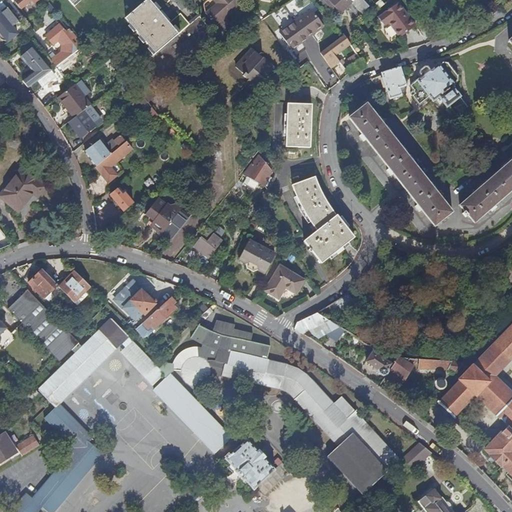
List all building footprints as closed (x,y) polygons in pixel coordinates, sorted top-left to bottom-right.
[(12,0),(22,12),(38,0),(12,0)] [(143,0),(149,0),(160,11),(170,2),(168,0),(75,0),(72,3),(91,26),(76,37),(80,42),(84,47),(87,44),(99,35),(113,52),(125,42),(160,83),(225,47),(200,17),(190,25),(181,14),(170,24),(178,33),(155,53),(124,17),(143,0)] [(178,33),(170,24),(160,11),(149,0),(143,0),(124,17),(155,53),(178,33)] [(241,5),(236,0),(213,0),(217,5),(206,15),(217,27),(241,5)] [(329,0),(323,0),(333,11),(336,9),(328,1),(329,0)] [(359,18),(370,8),(362,0),(329,0),(328,1),(336,9),(340,14),(348,7),(359,18)] [(416,27),(399,3),(378,19),(384,27),(389,23),(400,39),(416,27)] [(49,16),(55,11),(50,6),(45,10),(49,16)] [(0,32),(8,43),(18,35),(13,28),(19,22),(8,9),(2,14),(0,12),(0,32)] [(293,50),(325,27),(313,11),(281,34),(293,50)] [(262,22),(257,15),(252,18),(257,25),(262,22)] [(84,47),(80,42),(79,43),(71,34),(72,34),(72,33),(71,34),(69,32),(66,34),(59,26),(47,36),(54,45),(59,41),(63,46),(61,54),(51,61),(56,68),(58,67),(84,47)] [(322,54),(341,81),(342,80),(346,76),(348,75),(335,57),(351,45),(345,37),(322,54)] [(90,49),(87,44),(84,47),(58,67),(63,74),(80,61),(78,59),(90,49)] [(35,73),(24,82),(29,89),(39,81),(51,72),(52,71),(33,49),(22,58),(35,73)] [(357,59),(362,67),(365,66),(353,49),(351,50),(353,53),(351,55),(355,61),(357,59)] [(243,78),(246,80),(247,79),(250,81),(248,82),(247,84),(248,85),(254,91),(255,92),(275,71),(253,51),(236,69),(244,76),(243,78)] [(412,94),(421,106),(431,98),(435,103),(440,98),(447,108),(454,118),(468,108),(460,98),(462,97),(454,88),(456,86),(454,85),(458,82),(459,80),(459,78),(449,64),(447,64),(445,63),(444,64),(440,67),(439,66),(431,72),(428,68),(425,68),(420,72),(421,75),(422,76),(423,78),(411,87),(415,92),(414,93),(412,94)] [(406,86),(401,69),(396,70),(385,74),(372,79),(373,84),(376,85),(385,82),(390,99),(401,96),(399,88),(406,86)] [(51,72),(39,81),(44,87),(56,78),(51,72)] [(176,94),(191,84),(185,75),(170,86),(176,94)] [(125,91),(136,87),(130,79),(128,76),(119,83),(125,91)] [(138,90),(152,84),(151,81),(144,77),(130,79),(136,87),(138,90)] [(143,96),(148,103),(149,104),(165,91),(157,82),(152,84),(138,90),(143,96)] [(252,94),(254,91),(248,85),(245,88),(252,94)] [(75,86),(61,97),(70,109),(68,111),(74,119),(91,105),(75,86)] [(148,103),(143,96),(132,105),(137,111),(148,103)] [(74,119),(69,123),(80,139),(95,128),(93,125),(100,119),(91,105),(74,119)] [(286,148),(310,149),(312,106),(288,105),(287,124),(286,148)] [(434,228),(451,214),(435,193),(437,191),(426,176),(424,178),(409,159),(411,158),(385,123),(382,125),(367,105),(349,119),(363,137),(390,172),(419,208),(432,226),(434,228)] [(158,116),(153,110),(146,116),(151,122),(154,119),(158,116)] [(169,125),(158,116),(154,119),(174,139),(179,135),(169,125)] [(120,148),(126,143),(121,136),(114,142),(120,148)] [(84,153),(97,167),(111,155),(104,148),(98,141),(84,153)] [(120,148),(114,142),(113,141),(104,148),(111,155),(120,148)] [(97,167),(95,169),(101,177),(121,160),(117,157),(121,154),(125,157),(133,150),(126,143),(120,148),(111,155),(97,167)] [(244,175),(265,187),(272,172),(259,156),(244,175)] [(467,217),(474,224),(493,207),(511,191),(511,161),(510,163),(509,162),(490,178),(492,179),(459,208),(464,213),(461,216),(465,219),(467,217)] [(0,196),(0,197),(18,212),(32,194),(37,198),(45,188),(21,169),(0,196)] [(90,173),(84,178),(86,183),(93,177),(90,173)] [(127,177),(120,183),(124,188),(131,182),(127,177)] [(312,252),(322,265),(355,239),(337,217),(331,210),(324,199),(317,185),(315,177),(292,186),(294,193),(298,202),(300,205),(303,212),(315,229),(317,232),(304,242),(310,250),(308,251),(310,254),(312,252)] [(123,211),(133,203),(125,193),(122,195),(117,189),(110,194),(123,211)] [(150,222),(163,232),(177,214),(180,210),(181,209),(176,205),(169,206),(167,204),(166,205),(158,199),(146,213),(153,218),(150,222)] [(177,214),(163,232),(172,240),(182,228),(190,218),(180,210),(177,214)] [(207,262),(220,246),(212,240),(206,248),(200,243),(193,252),(207,262)] [(257,250),(256,245),(249,242),(239,259),(245,263),(247,269),(253,272),(260,270),(266,273),(275,256),(269,252),(265,254),(257,250)] [(269,252),(256,245),(257,250),(265,254),(269,252)] [(218,267),(225,271),(232,259),(225,255),(218,267)] [(282,264),(266,290),(279,299),(287,287),(297,293),(306,279),(282,264)] [(501,283),(508,279),(503,270),(496,273),(501,283)] [(56,287),(41,272),(28,284),(40,297),(46,291),(50,294),(56,287)] [(89,288),(74,273),(58,289),(73,304),(89,288)] [(397,294),(400,286),(388,282),(385,289),(397,294)] [(131,312),(140,321),(155,306),(154,305),(156,304),(147,295),(146,297),(141,292),(130,303),(135,308),(131,312)] [(353,299),(348,293),(341,298),(329,306),(332,310),(340,314),(353,304),(353,299)] [(9,313),(54,359),(59,363),(78,345),(28,294),(9,313)] [(174,305),(170,300),(135,333),(143,341),(148,339),(148,338),(151,336),(154,331),(175,311),(172,307),(174,305)] [(212,314),(210,310),(202,317),(203,317),(205,320),(212,314)] [(335,324),(317,313),(312,316),(297,323),(294,329),(303,335),(308,331),(311,335),(317,339),(324,333),(335,324)] [(38,511),(42,508),(47,511),(54,511),(104,456),(89,443),(91,440),(58,406),(121,347),(129,339),(111,320),(38,392),(55,409),(45,419),(75,450),(32,499),(26,494),(13,510),(15,511),(38,511)] [(327,459),(362,497),(401,462),(342,399),(334,406),(316,386),(304,376),(293,370),(287,367),(272,364),(267,363),(270,348),(251,343),(253,335),(234,331),(235,327),(217,323),(212,335),(198,327),(191,340),(202,346),(201,350),(199,349),(193,349),(188,350),(184,352),(180,355),(177,359),(175,362),(173,366),(165,365),(158,372),(156,369),(145,380),(152,388),(163,377),(166,380),(154,391),(215,455),(231,440),(170,376),(173,372),(182,372),(182,374),(183,378),(185,377),(186,381),(189,383),(192,384),(196,385),(200,384),(203,382),(206,380),(207,377),(208,374),(208,371),(208,369),(210,368),(223,371),(221,377),(278,390),(281,391),(284,393),(288,395),(293,399),(298,404),(339,448),(327,459)] [(341,328),(335,324),(324,333),(330,337),(341,328)] [(511,327),(474,366),(472,365),(471,366),(473,368),(461,379),(460,378),(458,379),(460,381),(459,382),(460,383),(440,403),(439,402),(438,403),(439,404),(438,405),(439,406),(440,405),(442,408),(442,409),(445,412),(449,416),(450,415),(452,418),(452,419),(453,418),(454,420),(456,419),(454,418),(474,397),(475,398),(476,397),(507,427),(506,428),(507,429),(503,433),(502,432),(501,433),(502,434),(486,450),(491,456),(490,457),(501,468),(502,467),(511,476),(511,327)] [(0,346),(12,335),(7,330),(0,336),(0,338),(0,339),(1,341),(0,342),(0,346)] [(120,354),(145,380),(156,369),(131,344),(120,354)] [(386,375),(389,371),(388,368),(390,364),(372,352),(366,362),(378,370),(378,373),(382,376),(386,376),(386,375)] [(398,357),(389,371),(386,375),(401,385),(403,380),(404,381),(413,367),(412,367),(417,358),(398,357)] [(447,371),(456,374),(467,364),(464,362),(451,361),(447,371)] [(444,385),(445,384),(444,382),(444,380),(442,379),(440,379),(439,379),(437,380),(436,382),(436,384),(436,385),(437,387),(439,388),(440,388),(442,388),(443,387),(444,385)] [(30,405),(40,397),(32,386),(21,394),(30,405)] [(0,464),(17,454),(5,434),(0,437),(0,464)] [(22,457),(40,447),(34,437),(16,448),(22,457)] [(257,453),(247,441),(226,460),(231,466),(227,469),(245,489),(249,486),(253,491),(257,488),(265,496),(290,473),(283,465),(275,472),(264,460),(265,459),(258,452),(257,453)] [(420,445),(402,461),(412,472),(431,455),(420,445)] [(424,511),(446,511),(439,503),(442,501),(434,491),(426,498),(431,505),(424,511)] [(452,511),(443,500),(442,501),(439,503),(446,511),(452,511)]
